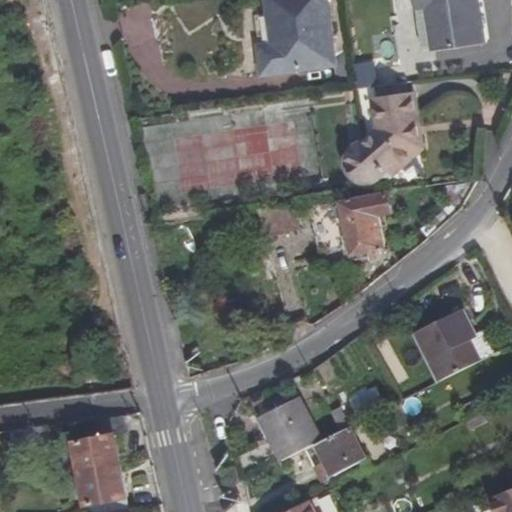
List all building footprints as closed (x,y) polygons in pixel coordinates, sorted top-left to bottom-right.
[(335,59),(326,0),(268,0),(274,45),(261,47),(265,75),(304,70),(304,63),(335,59)] [(416,0),(418,8),(427,6),(434,50),(485,42),(478,0),(416,0)] [(126,52),(156,47),(148,4),(118,9),(126,52)] [(424,52),(434,50),(427,6),(418,8),(424,52)] [(336,65),(335,59),(304,63),(304,70),(336,65)] [(355,65),(358,86),(378,82),(375,61),(355,65)] [(415,93),(414,82),(357,90),(359,101),(377,98),(415,93)] [(423,149),(415,93),(377,98),(381,131),(367,144),(359,146),(356,148),(354,150),(352,154),(351,156),(350,159),(349,161),(350,167),(352,173),(355,177),(357,179),(362,181),(364,182),(368,183),(370,183),(373,182),(375,181),(378,179),(380,178),(388,171),(393,176),(423,149)] [(388,193),(342,203),(312,209),(320,250),(351,243),(353,255),(386,248),(379,216),(393,213),(388,193)] [(259,209),(268,239),(301,231),(295,204),(259,209)] [(464,310),(417,333),(441,382),(482,361),(472,341),(478,338),(464,310)] [(97,353),(79,354),(81,379),(99,377),(97,353)] [(379,387),(350,395),(356,414),(384,406),(379,387)] [(261,418),(284,462),(323,442),(300,398),(261,418)] [(466,421),(471,431),(488,423),(483,412),(466,421)] [(101,420),(72,424),(81,473),(122,466),(116,433),(104,436),(101,420)] [(13,431),(15,448),(51,444),(49,427),(13,431)] [(317,446),(333,477),(368,460),(351,429),(317,446)] [(128,498),(122,466),(81,473),(87,506),(90,506),(127,498),(128,498)] [(234,468),(220,471),(225,493),(238,486),(234,468)] [(497,511),(511,511),(511,492),(493,500),(497,511)] [(90,506),(90,511),(113,511),(130,510),(127,498),(90,506)] [(314,511),(309,502),(289,511),(314,511)]
